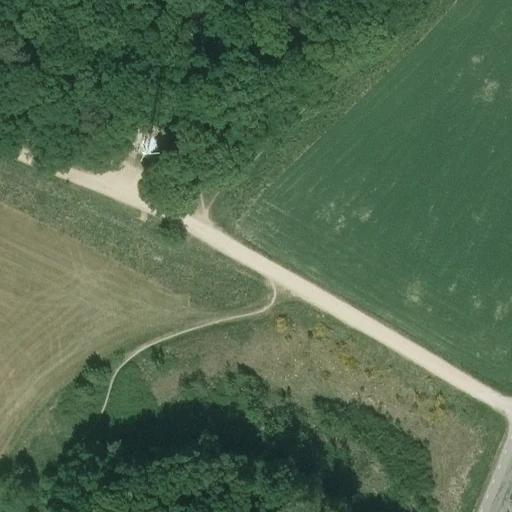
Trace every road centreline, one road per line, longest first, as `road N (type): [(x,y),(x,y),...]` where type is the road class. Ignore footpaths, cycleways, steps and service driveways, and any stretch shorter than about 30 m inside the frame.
road 1 (track): [(201,233),(511,412)]
road 2 (track): [(0,144),(201,233)]
